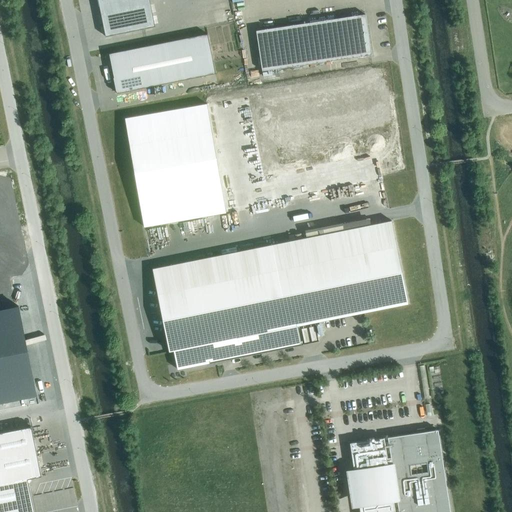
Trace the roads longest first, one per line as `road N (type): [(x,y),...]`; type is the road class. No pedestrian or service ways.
road 1 (unclassified): [(64,0),(138,372),(145,388),(169,396),(430,346),(444,333),(395,0)]
road 2 (unclassified): [(0,54),(91,511)]
road 3 (unclassified): [(472,0),(486,95),(511,105)]
